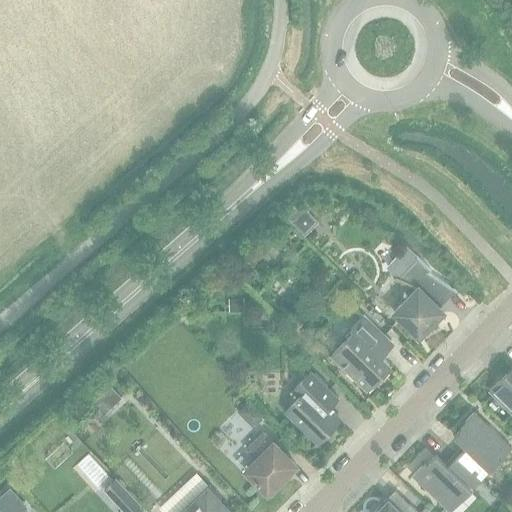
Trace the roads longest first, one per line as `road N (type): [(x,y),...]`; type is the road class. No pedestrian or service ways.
road 1 (unclassified): [(0,325),(244,108),(279,51),(284,0)]
road 2 (secondary): [(0,407),(234,205)]
road 3 (residential): [(314,510),(511,307)]
road 4 (secondary): [(234,205),(287,172),(364,103)]
road 5 (secondary): [(333,77),(314,112),(234,205)]
